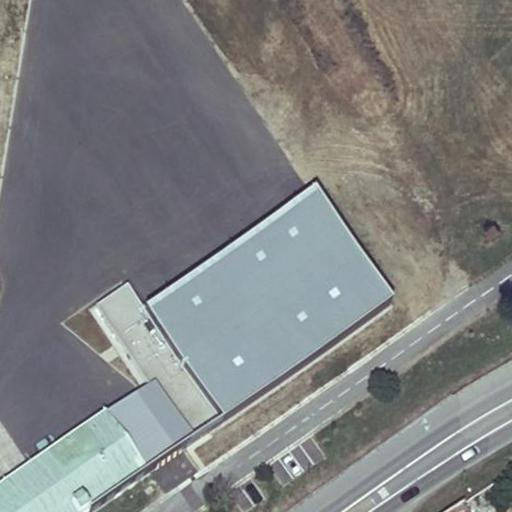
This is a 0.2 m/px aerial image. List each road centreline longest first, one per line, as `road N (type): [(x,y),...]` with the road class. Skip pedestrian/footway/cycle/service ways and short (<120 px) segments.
road 1 (secondary): [(511,388),(327,511)]
road 2 (secondary): [(383,511),(511,428)]
